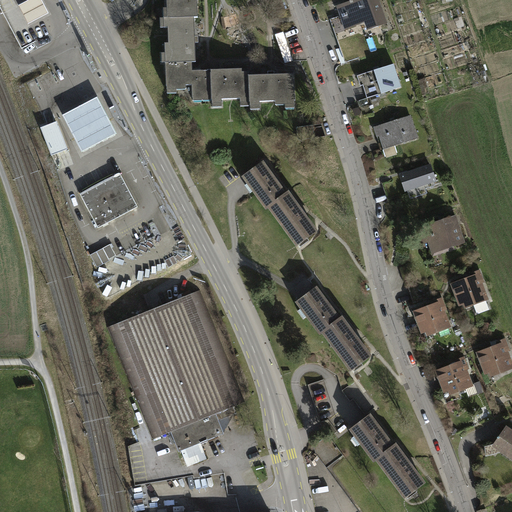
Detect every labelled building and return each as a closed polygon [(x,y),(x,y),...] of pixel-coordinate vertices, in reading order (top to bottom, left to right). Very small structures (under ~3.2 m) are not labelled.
[(41,0),(29,0),(19,5),(28,24),(49,13),(41,0)] [(198,17),(196,0),(170,0),(171,8),(163,9),(164,19),(194,18),(198,17)] [(385,23),(377,0),(357,0),(339,6),(342,15),(332,19),(347,62),(359,58),(359,57),(368,54),(357,23),(366,20),(369,29),(385,23)] [(194,18),(164,19),(160,19),(160,28),(168,28),(169,53),(161,53),(162,63),(165,63),(192,62),(196,62),(194,18)] [(43,19),(29,26),(31,30),(45,23),(43,19)] [(284,33),(276,35),(285,61),(293,59),(284,33)] [(192,71),(192,62),(165,63),(167,94),(177,93),(177,86),(192,85),(192,97),(212,96),(212,107),(222,107),(222,99),(240,98),(241,106),(250,106),(250,75),(249,72),(202,74),(201,71),(192,71)] [(401,87),(394,65),(357,76),(361,86),(363,85),(367,98),(401,87)] [(295,73),(250,75),(250,106),(251,109),(260,109),(260,101),(285,100),(285,108),(296,107),(295,73)] [(97,98),(63,116),(82,152),(117,134),(97,98)] [(418,138),(410,116),(374,127),(377,137),(380,136),(384,149),(418,138)] [(67,149),(57,122),(51,124),(41,128),(52,155),(62,151),(67,149)] [(315,138),(313,125),(297,127),(299,140),(315,138)] [(270,207),(285,194),(279,186),(280,185),(276,179),(275,180),(262,163),(244,177),(268,209),(270,207)] [(430,166),(401,176),(405,190),(407,189),(409,194),(435,185),(433,180),(435,180),(430,166)] [(138,207),(120,174),(118,173),(116,174),(115,175),(114,176),(114,177),(86,192),(85,191),(80,194),(98,228),(138,207)] [(285,194),(270,207),(298,245),(316,231),(303,214),(304,213),(300,207),(299,208),(287,192),(285,194)] [(463,242),(455,217),(443,221),(444,224),(440,226),(439,224),(438,223),(437,223),(436,223),(418,229),(422,241),(423,240),(427,254),(463,242)] [(110,244),(103,248),(109,259),(116,255),(110,244)] [(109,261),(109,259),(103,248),(90,255),(97,267),(109,261)] [(483,282),(479,272),(472,274),(475,281),(468,283),(466,279),(454,284),(461,303),(471,299),(476,312),(489,308),(480,283),(483,282)] [(323,332),(339,319),(333,311),(334,310),(329,303),(328,304),(315,288),(297,302),(321,334),(323,332)] [(245,402),(200,290),(109,327),(153,439),(172,432),(179,450),(201,441),(202,443),(207,441),(206,439),(223,432),(217,420),(233,413),(234,410),(233,407),(245,402)] [(446,309),(442,299),(435,302),(437,308),(430,310),(429,307),(416,312),(423,330),(433,327),(435,331),(448,326),(442,310),(446,309)] [(339,319),(323,332),(351,370),(370,356),(358,340),(359,339),(354,333),(353,333),(341,317),(339,319)] [(509,350),(505,340),(498,343),(500,349),(493,351),(492,348),(480,353),(487,371),(497,367),(498,372),(511,367),(506,351),(509,350)] [(468,368),(464,358),(457,361),(459,367),(452,370),(451,366),(438,371),(445,389),(456,386),(457,390),(470,385),(464,370),(468,368)] [(336,417),(324,379),(308,384),(320,422),(336,417)] [(377,458),(393,446),(386,437),(387,437),(383,430),(382,431),(370,415),(351,428),(375,460),(377,458)] [(511,431),(506,427),(494,445),(511,457),(511,431)] [(386,511),(329,434),(324,438),(324,441),(319,446),(319,451),(365,511),(386,511)] [(395,444),(393,446),(377,458),(406,497),(424,483),(412,467),(413,466),(408,460),(407,460),(395,444)] [(198,447),(184,453),(187,462),(202,456),(198,447)]
